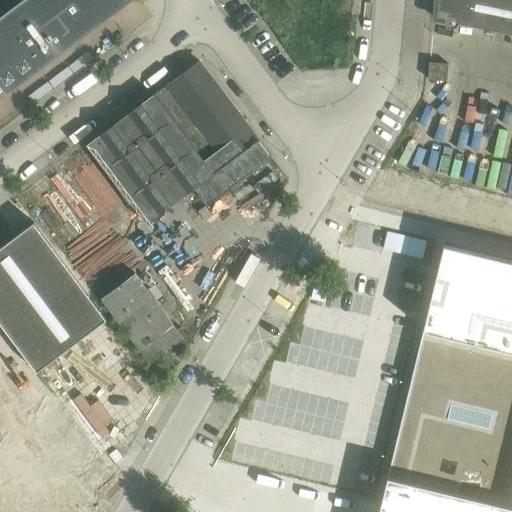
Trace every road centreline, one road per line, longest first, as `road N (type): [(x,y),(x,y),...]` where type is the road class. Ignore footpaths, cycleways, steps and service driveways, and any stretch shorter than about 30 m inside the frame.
road 1 (unclassified): [(132,511),(335,155)]
road 2 (unclassified): [(0,167),(203,12)]
road 3 (unclassified): [(335,155),(296,125),(203,12)]
road 4 (unknown): [(153,0),(27,93),(0,101)]
road 5 (unclassified): [(335,155),(382,79),(390,0)]
